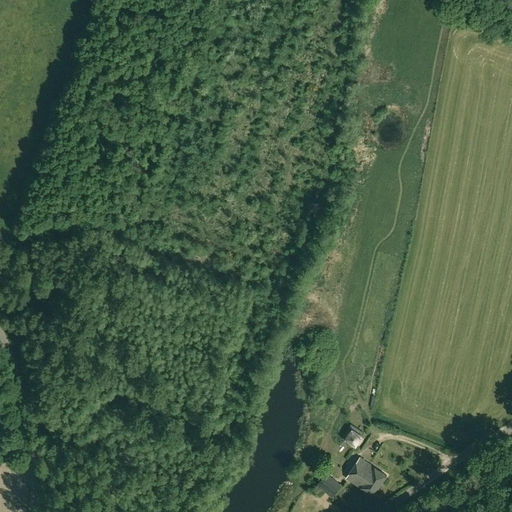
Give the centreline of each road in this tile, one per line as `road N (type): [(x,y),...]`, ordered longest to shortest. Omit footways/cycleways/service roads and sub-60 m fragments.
road 1 (unclassified): [(27,511),(26,412),(0,327)]
road 2 (tertiary): [(376,511),(511,422)]
